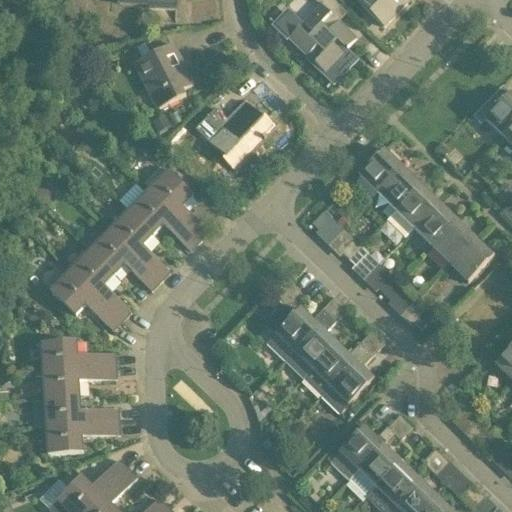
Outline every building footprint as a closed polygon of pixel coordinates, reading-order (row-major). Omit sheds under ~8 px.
[(119,0),(119,8),(177,11),(178,0),(119,0)] [(284,18),(274,27),(334,85),(359,60),(350,52),(358,44),(332,19),(340,10),(330,0),(311,0),(322,10),(304,27),(297,20),(284,18)] [(353,0),(383,30),(412,0),(353,0)] [(173,46),(134,66),(157,113),(186,98),(183,93),(194,87),(173,46)] [(511,98),(510,96),(485,122),(503,140),(511,131),(511,98)] [(215,110),(195,131),(224,160),(222,162),(236,175),(278,132),(264,119),(262,121),(244,104),(227,122),(215,110)] [(156,134),(169,128),(164,118),(151,124),(156,134)] [(511,148),(511,131),(503,140),(511,148)] [(50,148),(43,156),(50,162),(57,154),(50,148)] [(403,171),(384,153),(359,179),(378,197),(403,171)] [(421,189),(403,171),(378,197),(396,214),(421,189)] [(209,236),(209,235),(182,210),(193,199),(167,174),(147,195),(199,246),(209,236)] [(511,192),(511,191),(504,184),(497,191),(506,199),(511,192)] [(46,205),(49,193),(37,189),(33,201),(46,205)] [(414,232),(439,206),(421,189),(396,214),(387,223),(405,240),(414,232)] [(128,215),(154,240),(164,229),(191,255),(199,246),(147,195),(128,215)] [(457,224),(439,206),(414,232),(432,249),(457,224)] [(511,226),(511,209),(510,207),(508,209),(501,216),(511,226)] [(312,227),(318,233),(331,220),(325,214),(312,227)] [(170,276),(144,251),(154,240),(128,215),(109,235),(161,286),(170,276)] [(336,223),(343,230),(350,222),(344,215),(336,223)] [(450,267),(475,242),(457,224),(432,249),(450,267)] [(161,286),(109,235),(90,255),(116,280),(126,270),(152,295),(161,286)] [(494,260),(475,242),(450,267),(469,285),(494,260)] [(343,257),(349,263),(361,250),(355,244),(343,257)] [(368,256),(361,250),(349,263),(355,269),(368,256)] [(116,280),(90,255),(70,276),(123,326),(132,316),(105,291),(116,280)] [(123,326),(70,276),(52,295),(61,304),(78,320),(88,310),(114,335),(123,326)] [(379,291),(385,298),(398,285),(391,279),(379,291)] [(404,291),(398,285),(385,298),(391,304),(404,291)] [(342,306),(335,299),(323,312),(329,319),(342,306)] [(260,308),(269,316),(276,308),(268,300),(260,308)] [(66,320),(72,314),(61,304),(55,309),(66,320)] [(336,325),(348,312),(342,306),(329,319),(330,320),(336,325)] [(274,338),(266,347),(285,366),(330,320),(329,319),(323,312),(313,322),(302,312),(294,319),(285,310),(266,329),(274,338)] [(422,333),(434,321),(427,314),(415,327),(422,333)] [(330,320),(285,366),(303,383),(338,348),(326,335),(336,325),(330,320)] [(378,341),(371,335),(359,347),(365,353),(378,341)] [(384,347),(378,341),(365,353),(372,360),(384,347)] [(43,375),(116,370),(115,357),(78,359),(77,344),(41,346),(43,375)] [(338,348),(303,383),(321,401),(356,365),(355,364),(365,353),(359,347),(349,358),(338,348)] [(511,350),(494,369),(511,385),(511,350)] [(356,365),(321,401),(340,420),(349,411),(375,384),(361,371),(372,360),(365,353),(355,364),(356,365)] [(45,402),(80,400),(79,385),(117,383),(116,370),(43,375),(45,402)] [(46,430),(119,426),(118,412),(81,414),(80,400),(45,402),(46,430)] [(461,403),(449,415),(455,422),(467,409),(461,403)] [(267,409),(259,417),(256,420),(260,424),(271,413),(267,409)] [(406,425),(399,418),(387,431),(394,437),(406,425)] [(406,425),(394,437),(400,444),(412,431),(406,425)] [(119,426),(46,430),(48,459),(84,457),(83,441),(119,439),(119,426)] [(339,455),(330,465),(350,484),(384,449),(394,437),(387,431),(377,442),(364,430),(339,455)] [(485,451),(498,438),(491,432),(479,445),(485,451)] [(498,438),(485,451),(492,457),(504,444),(498,438)] [(368,501),(369,500),(377,492),(401,466),(384,449),(350,484),(368,501)] [(442,459),(435,453),(423,466),(430,472),(442,459)] [(449,465),(442,459),(430,472),(436,478),(449,465)] [(89,511),(127,473),(118,464),(92,490),(81,479),(49,511),(89,511)] [(377,492),(369,500),(381,511),(392,511),(420,484),(401,466),(377,492)] [(136,482),(127,473),(89,511),(114,511),(110,508),(136,482)] [(428,511),(438,502),(420,484),(392,511),(428,511)] [(466,507),(478,494),(472,488),(459,501),(466,507)] [(473,511),(485,501),(478,494),(466,507),(470,511),(473,511)] [(166,511),(167,511),(157,502),(147,511),(166,511)] [(448,511),(438,502),(428,511),(448,511)]
